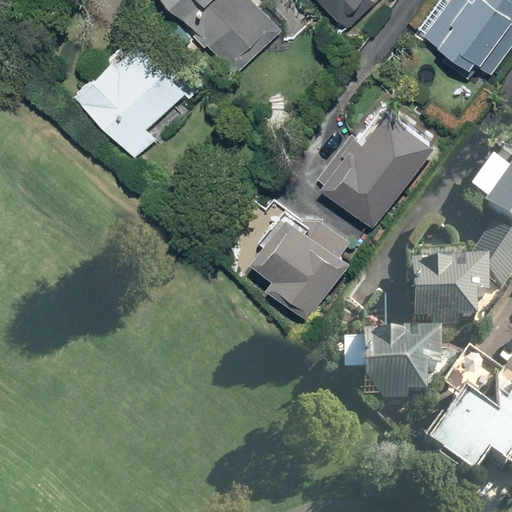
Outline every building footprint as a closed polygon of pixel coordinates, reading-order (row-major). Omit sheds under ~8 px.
[(162,0),(186,25),(194,18),(238,66),(278,28),(251,0),(162,0)] [(322,0),(347,25),(372,0),(322,0)] [(511,0),(437,0),(412,29),(466,76),(478,63),(484,69),(511,36),(511,0)] [(126,39),(70,94),(130,157),(154,134),(143,123),(176,91),(126,39)] [(349,130),(331,157),(338,161),(318,190),(369,225),(426,142),(375,107),(356,135),(349,130)] [(511,236),(511,159),(500,152),(464,203),(511,236)] [(259,288),(301,316),(339,258),(335,255),(346,239),(315,219),(305,235),(274,214),(243,261),(267,276),(259,288)] [(469,257),(503,286),(511,275),(511,252),(490,233),(469,257)] [(405,334),(451,335),(451,329),(469,329),(469,304),(479,304),(480,268),(406,267),(405,334)] [(435,345),(356,343),(354,400),(419,402),(420,378),(433,378),(435,345)] [(462,354),(438,388),(458,401),(417,458),(464,491),(483,465),(499,476),(511,457),(511,370),(506,367),(497,380),(462,354)]
